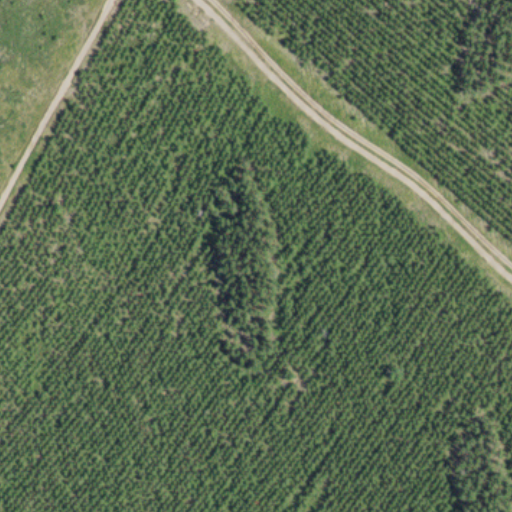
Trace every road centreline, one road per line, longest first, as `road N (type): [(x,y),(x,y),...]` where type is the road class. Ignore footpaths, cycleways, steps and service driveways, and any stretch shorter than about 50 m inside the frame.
road 1 (track): [(187,0),(309,113),(435,203),(511,280)]
road 2 (track): [(0,205),(105,0)]
